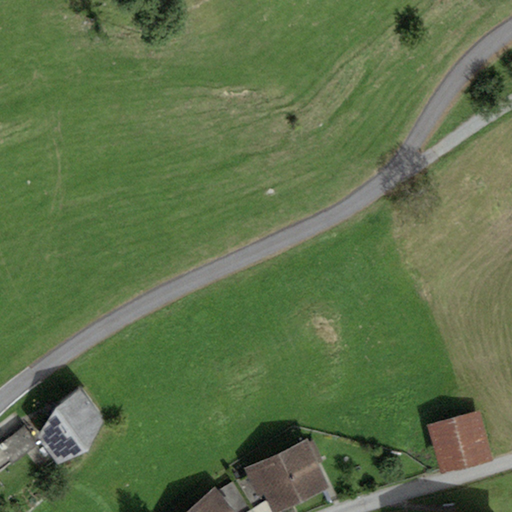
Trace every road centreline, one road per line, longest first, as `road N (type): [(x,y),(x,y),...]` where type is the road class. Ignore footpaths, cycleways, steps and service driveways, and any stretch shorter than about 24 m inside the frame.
road 1 (residential): [(0,406),(128,317),(378,189),(459,67),(511,23)]
road 2 (residential): [(343,511),(511,462)]
road 3 (track): [(390,180),(511,102)]
